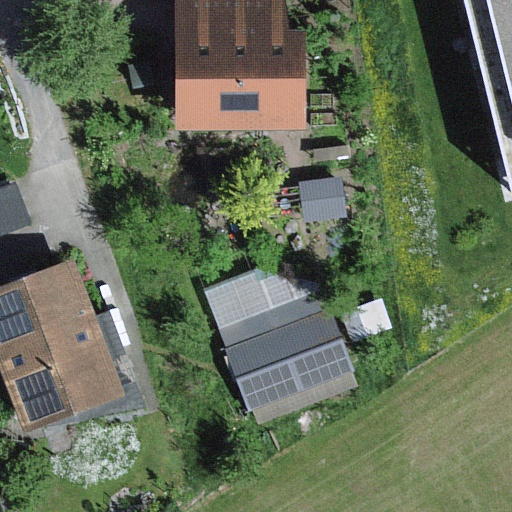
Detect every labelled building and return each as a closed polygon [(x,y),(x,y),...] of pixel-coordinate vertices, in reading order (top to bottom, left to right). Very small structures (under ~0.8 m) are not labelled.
[(284,0),(173,0),(173,135),(303,134),(303,36),(286,37),(284,0)] [(511,0),(449,0),(501,209),(511,206),(511,0)] [(341,181),(298,185),(303,227),(345,222),(341,181)] [(0,188),(0,238),(32,227),(15,183),(0,188)] [(72,264),(0,290),(0,380),(22,439),(124,401),(72,264)] [(259,269),(202,292),(255,427),(357,387),(317,285),(305,289),(300,279),(291,282),(287,271),(273,276),(259,269)]
